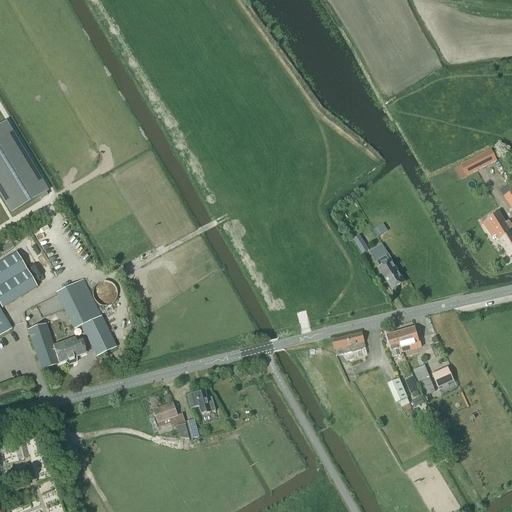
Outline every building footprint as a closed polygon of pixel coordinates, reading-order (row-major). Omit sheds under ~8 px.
[(5,122),(0,124),(0,197),(10,214),(47,192),(5,122)] [(490,151),(461,167),(466,177),(496,162),(490,151)] [(499,213),(482,223),(491,238),(495,235),(503,248),(509,258),(511,256),(511,233),(510,230),(511,227),(511,226),(508,221),(505,223),(499,213)] [(383,225),(373,231),(377,237),(387,231),(385,228),(383,225)] [(359,236),(353,240),(359,248),(362,254),(368,251),(366,248),(359,236)] [(10,243),(0,248),(0,251),(2,255),(13,248),(10,243)] [(376,248),(370,253),(380,268),(378,269),(383,276),(393,291),(404,283),(394,269),(390,262),(392,261),(388,255),(383,248),(381,245),(376,248)] [(16,253),(0,263),(0,306),(1,309),(37,287),(16,253)] [(82,280),(56,293),(74,330),(81,327),(100,317),(82,280)] [(115,294),(115,291),(115,289),(115,287),(114,285),(112,283),(111,282),(109,281),(107,280),(105,280),(102,280),(100,281),(96,283),(94,286),(93,289),(92,291),(93,293),(93,295),(94,297),(96,299),(99,301),(101,302),(103,303),(106,303),(108,302),(112,300),(114,296),(115,294)] [(0,317),(0,336),(8,332),(0,317)] [(100,317),(81,327),(96,357),(115,348),(100,317)] [(45,326),(27,331),(35,353),(41,369),(47,367),(64,362),(68,365),(74,363),(75,359),(86,355),(82,343),(77,345),(75,339),(53,347),(45,326)] [(414,328),(407,330),(411,347),(414,346),(416,350),(421,348),(420,342),(418,343),(414,328)] [(407,330),(394,334),(398,351),(401,351),(403,355),(408,354),(407,352),(416,350),(414,346),(411,347),(407,330)] [(336,340),(332,341),(336,357),(365,349),(361,334),(336,340)] [(394,334),(386,336),(393,358),(403,355),(401,351),(398,351),(394,334)] [(424,366),(413,370),(424,396),(435,391),(433,388),(428,377),(424,366)] [(448,367),(431,375),(437,389),(454,382),(448,367)] [(399,380),(390,383),(399,403),(401,408),(404,407),(409,405),(399,380)] [(415,385),(407,389),(410,395),(418,392),(415,385)] [(205,393),(188,397),(192,410),(200,408),(202,416),(210,413),(215,412),(212,399),(207,400),(205,393)] [(421,397),(411,402),(414,408),(423,403),(421,397)] [(173,404),(154,410),(159,427),(171,424),(173,429),(177,427),(180,439),(189,440),(185,425),(182,415),(177,417),(173,404)] [(194,420),(187,423),(189,430),(190,434),(191,440),(199,438),(194,420)]
